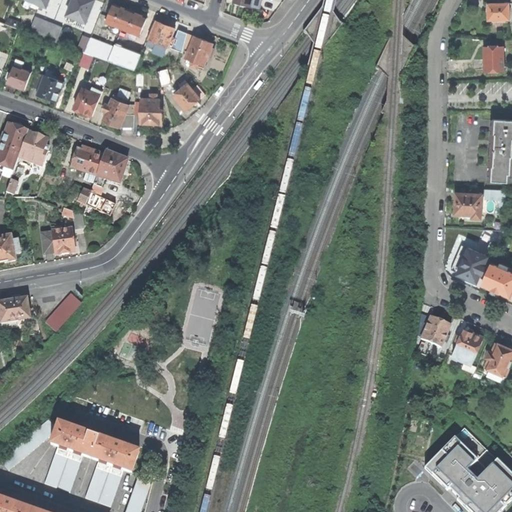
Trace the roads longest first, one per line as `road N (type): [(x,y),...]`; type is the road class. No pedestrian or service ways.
road 1 (residential): [(511,325),(449,298),(430,279),(435,54),(453,0)]
road 2 (residential): [(173,181),(110,260),(0,282)]
road 3 (residential): [(173,181),(150,159),(0,99)]
road 4 (residential): [(275,46),(173,181)]
road 5 (residential): [(159,511),(178,438),(115,418)]
